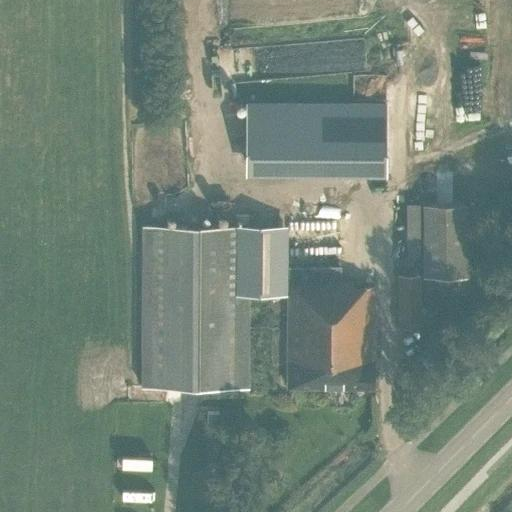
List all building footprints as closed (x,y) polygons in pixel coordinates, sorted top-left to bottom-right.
[(259,20),(361,15),(360,0),(244,0),(245,18),(259,18),(259,20)] [(363,43),(250,56),(252,77),(365,64),(363,43)] [(352,98),(386,99),(387,79),(353,78),(352,98)] [(386,105),(247,104),(247,172),(386,172),(386,105)] [(468,276),(467,204),(407,205),(407,257),(424,257),(424,277),(468,276)] [(289,225),(146,225),(145,386),(245,387),(246,295),(287,295),(287,387),(374,388),(374,286),(353,286),(353,281),(341,281),(341,266),(288,266),(289,225)] [(399,275),(399,324),(420,324),(419,275),(399,275)]
